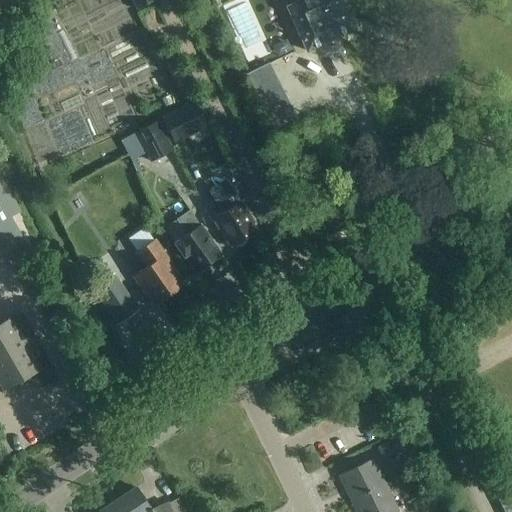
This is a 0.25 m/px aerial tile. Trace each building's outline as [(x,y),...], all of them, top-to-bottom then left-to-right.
[(155,1),(154,0),(130,0),(136,11),(155,1)] [(302,0),(286,8),(306,52),(353,30),(339,0),(302,0)] [(175,88),(184,83),(174,60),(164,64),(175,88)] [(257,99),(280,87),(268,63),(245,74),(257,99)] [(129,78),(112,84),(119,103),(136,97),(129,78)] [(184,108),(162,119),(173,140),(195,129),(205,124),(194,103),(184,108)] [(172,150),(157,121),(134,133),(149,162),(172,150)] [(20,212),(0,177),(0,247),(10,265),(31,253),(10,218),(20,212)] [(223,180),(208,189),(220,208),(223,212),(213,219),(231,247),(256,232),(244,213),(246,212),(240,202),(237,203),(234,199),(235,198),(223,180)] [(189,211),(164,229),(184,257),(186,256),(196,271),(219,256),(208,240),(209,239),(200,226),(199,226),(189,211)] [(155,304),(182,285),(167,264),(169,262),(153,239),(135,252),(145,267),(132,276),(140,287),(145,284),(148,289),(145,290),(155,304)] [(116,325),(138,310),(113,274),(91,289),(116,325)] [(0,385),(3,391),(40,370),(11,319),(0,324),(0,385)] [(478,410),(489,405),(478,383),(467,388),(478,410)] [(376,447),(376,448),(382,460),(407,448),(402,436),(394,440),(394,439),(376,447)] [(350,500),(384,484),(372,459),(339,475),(350,500)] [(384,484),(350,500),(356,511),(388,511),(396,509),(384,484)] [(135,488),(117,500),(125,511),(171,511),(167,503),(152,510),(151,508),(149,509),(135,488)] [(430,494),(422,498),(411,503),(414,511),(421,511),(436,505),(430,494)] [(99,511),(125,511),(117,500),(99,511)]
